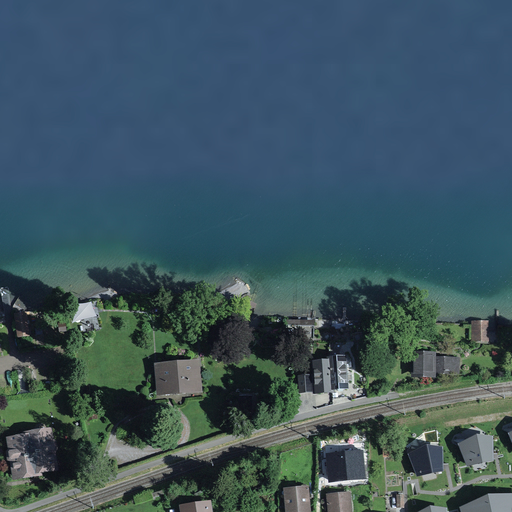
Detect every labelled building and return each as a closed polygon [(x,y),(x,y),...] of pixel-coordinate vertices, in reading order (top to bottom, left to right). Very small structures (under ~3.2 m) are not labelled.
[(235,319),(248,324),(254,307),(241,302),(235,319)] [(18,336),(28,335),(25,315),(15,316),(18,336)] [(286,322),(286,340),(300,340),(300,323),(286,322)] [(314,341),(314,323),(300,323),(300,340),(314,341)] [(473,340),(487,340),(487,324),(473,324),(473,340)] [(447,373),(447,371),(456,371),(456,361),(457,361),(458,357),(439,357),(439,361),(432,360),(431,353),(415,353),(415,374),(432,375),(432,372),(433,372),(433,376),(434,376),(434,372),(447,373)] [(346,388),(344,361),(329,362),(331,390),(346,388)] [(158,366),(160,392),(198,389),(197,373),(199,373),(199,363),(158,366)] [(316,390),(316,393),(331,392),(329,364),(314,365),(315,381),(312,381),(311,377),(305,378),(306,392),(313,391),(312,390),(316,390)] [(251,416),(251,399),(240,398),(240,413),(245,413),(245,416),(251,416)] [(426,430),(425,447),(439,447),(439,430),(426,430)] [(38,475),(38,471),(54,468),(52,452),(53,452),(54,450),(54,445),(52,444),(51,444),(49,434),(41,436),(41,438),(34,439),(33,437),(25,438),(26,443),(19,444),(18,441),(10,442),(11,452),(9,454),(10,459),(13,460),(15,477),(31,475),(32,476),(38,475)] [(477,439),(462,445),(468,465),(491,460),(489,440),(477,439)] [(427,450),(412,456),(418,475),(441,470),(439,450),(427,450)] [(340,463),(342,479),(363,477),(361,451),(352,452),(352,455),(343,456),(343,463),(340,463)] [(286,499),(287,511),(308,511),(307,488),(288,490),(289,499),(286,499)] [(327,495),(328,511),(350,511),(349,493),(327,495)] [(475,511),(464,508),(464,511),(511,511),(511,499),(500,506),(490,502),(475,511)]
